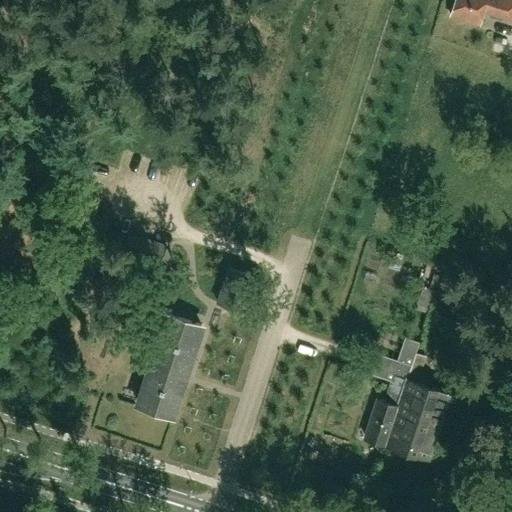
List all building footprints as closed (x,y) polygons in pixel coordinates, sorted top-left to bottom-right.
[(511,0),(454,0),(450,15),(479,24),(483,12),(511,20),(511,0)] [(230,267),(219,304),(243,311),(254,275),(230,267)] [(168,314),(140,406),(174,416),(202,325),(168,314)] [(378,399),(365,438),(392,447),(403,416),(397,414),(421,342),(405,337),(397,361),(380,356),(374,375),(392,381),(388,394),(392,395),(390,403),(378,399)] [(421,342),(397,414),(403,416),(392,447),(429,459),(451,393),(418,382),(431,345),(421,342)]
